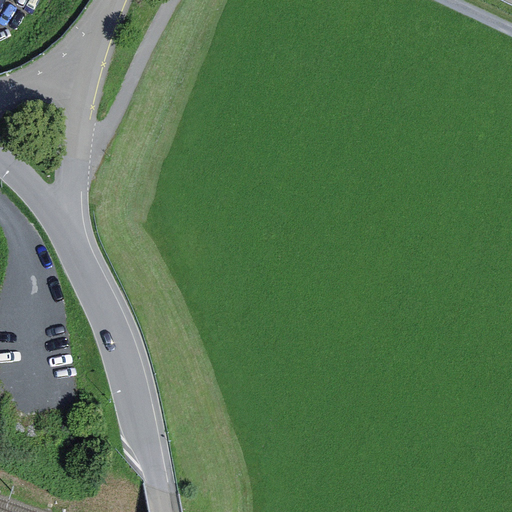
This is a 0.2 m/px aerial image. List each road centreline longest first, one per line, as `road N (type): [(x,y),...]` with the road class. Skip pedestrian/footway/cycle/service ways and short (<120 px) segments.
road 1 (residential): [(72,241),(115,327),(162,511)]
road 2 (track): [(174,0),(116,124),(75,162)]
road 3 (residential): [(91,52),(72,241)]
